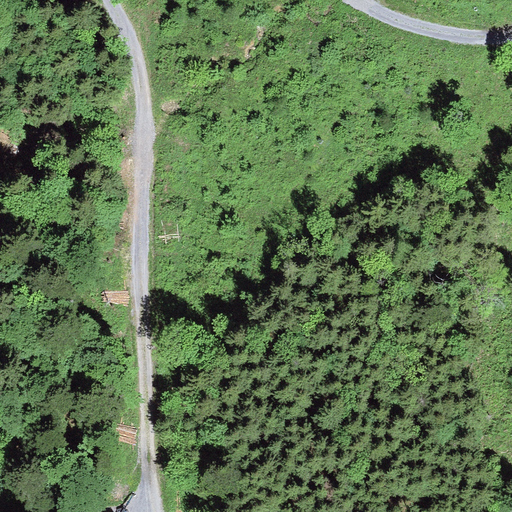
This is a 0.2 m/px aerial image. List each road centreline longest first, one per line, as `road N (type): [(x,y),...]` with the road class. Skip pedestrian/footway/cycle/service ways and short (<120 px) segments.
road 1 (track): [(164,511),(156,340),(137,246),(140,82),(115,0)]
road 2 (track): [(355,0),(420,29),(511,37)]
